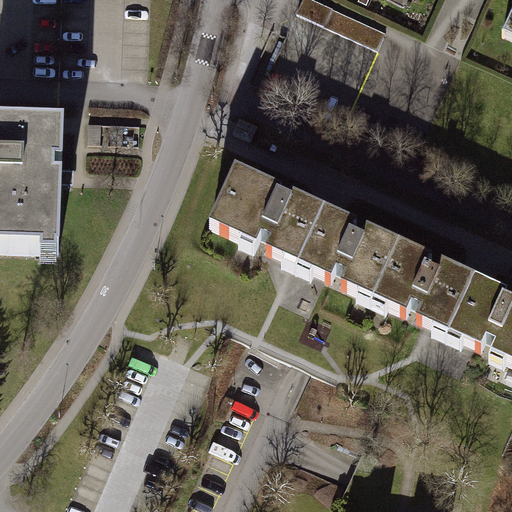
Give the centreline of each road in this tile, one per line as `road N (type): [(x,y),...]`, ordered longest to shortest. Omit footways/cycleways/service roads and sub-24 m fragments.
road 1 (tertiary): [(0,455),(70,362),(137,247),(190,119),(218,0)]
road 2 (unknown): [(224,0),(367,87)]
